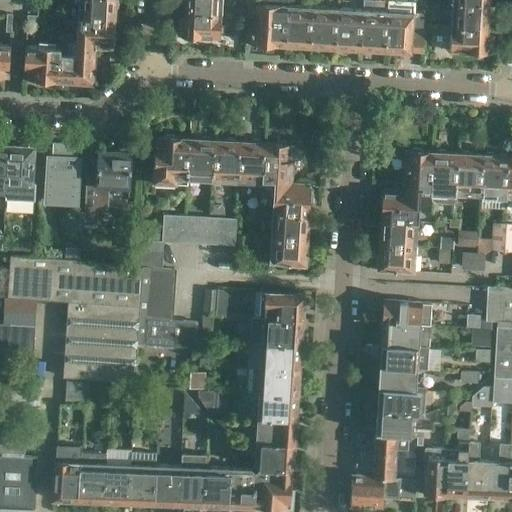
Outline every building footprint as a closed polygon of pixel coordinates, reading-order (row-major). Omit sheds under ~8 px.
[(117,0),(78,0),(78,18),(115,20),(115,9),(117,7),(118,1),(117,0)] [(221,14),(222,0),(184,0),(184,6),(186,8),(185,12),(221,14)] [(488,14),(489,3),(452,1),(451,26),(487,28),(487,25),(490,23),(490,17),(488,14)] [(249,3),(249,11),(261,12),(262,4),(249,3)] [(285,45),(287,5),(262,4),(261,12),(260,44),(262,45),(265,47),(267,47),(270,46),(272,44),(285,45)] [(311,47),(313,7),(287,5),(285,45),(288,45),(290,47),(296,48),(298,46),(311,47)] [(336,48),(338,8),(313,7),(311,47),(313,47),(315,49),(321,49),(323,47),(336,48)] [(361,49),(363,10),(338,8),(336,48),(338,48),(340,50),(346,51),(348,49),(361,49)] [(386,51),(388,11),(363,10),(361,49),(363,50),(365,52),(371,52),(373,50),(386,51)] [(260,44),(261,12),(249,11),(247,42),(246,42),(246,43),(260,44)] [(412,20),(412,19),(412,12),(388,11),(386,51),(388,51),(390,53),(396,54),(398,52),(410,52),(411,28),(412,20)] [(233,15),(221,14),(185,12),(185,19),(179,18),(178,36),(187,36),(189,38),(191,39),(194,39),(196,39),(198,37),(220,38),(220,36),(232,36),(233,15)] [(425,13),(412,12),(412,19),(412,20),(425,21),(425,13)] [(114,31),(115,20),(78,18),(76,42),(61,42),(61,48),(59,81),(79,83),(81,85),(87,85),(89,83),(93,83),(95,49),(113,50),(114,41),(116,39),(116,33),(114,31)] [(424,29),(425,21),(412,20),(411,28),(424,29)] [(487,36),(487,28),(451,26),(450,51),(459,52),(461,53),(463,55),(466,55),(468,54),(470,52),(492,53),(493,36),(487,36)] [(424,29),(411,28),(410,52),(411,52),(423,52),(424,29)] [(0,44),(0,78),(2,78),(3,67),(9,68),(10,45),(0,44)] [(59,81),(61,48),(25,46),(24,68),(30,69),(29,80),(39,80),(41,82),(48,83),(50,81),(59,81)] [(188,179),(190,138),(176,137),(174,135),(166,135),(164,137),(158,136),(157,144),(155,144),(153,182),(187,184),(188,179)] [(211,181),(214,140),(211,139),(209,137),(203,137),(200,139),(190,138),(188,179),(211,181)] [(236,182),(238,141),(236,141),(234,139),(228,138),(226,140),(214,140),(211,181),(236,182)] [(261,184),(264,142),(261,142),(259,140),(253,140),(251,142),(238,141),(236,182),(261,184)] [(275,143),(264,142),(261,184),(274,185),(291,185),(294,183),(292,181),(294,144),(287,144),(285,141),(277,141),(275,143)] [(19,146),(7,145),(5,183),(6,183),(5,199),(34,201),(35,184),(31,183),(33,147),(30,146),(28,144),(21,144),(19,146)] [(47,201),(76,203),(79,159),(74,158),(75,145),(54,144),(54,155),(51,155),(51,157),(49,157),(47,201)] [(430,189),(432,151),(423,151),(421,149),(413,148),(410,150),(405,150),(403,187),(400,190),(398,190),(400,192),(420,193),(420,188),(430,189)] [(131,152),(129,152),(114,151),(99,150),(97,185),(86,184),(84,224),(84,227),(93,227),(93,224),(97,224),(98,208),(108,209),(109,187),(129,188),(131,152)] [(454,194),(457,153),(447,152),(445,150),(438,150),(436,152),(432,151),(430,189),(430,193),(454,194)] [(479,196),(481,154),(471,154),(469,152),(463,151),(461,153),(457,153),(454,194),(478,196),(479,196)] [(506,211),(509,156),(496,155),(494,153),(487,153),(485,154),(481,154),(479,196),(478,196),(478,209),(506,211)] [(294,184),(294,183),(291,185),(274,185),(272,213),(309,215),(310,203),(312,201),(312,193),(311,191),(311,185),(294,184)] [(418,222),(420,193),(400,192),(398,190),(383,189),(382,195),(380,197),(380,205),(382,207),(381,219),(418,222)] [(235,208),(235,216),(245,216),(245,208),(235,208)] [(309,218),(309,215),(272,213),(271,238),(307,240),(308,228),(310,226),(311,220),(309,218)] [(174,242),(175,215),(164,215),(163,233),(162,241),(164,241),(174,242)] [(186,243),(187,216),(175,215),(174,242),(186,243)] [(199,243),(200,217),(187,216),(186,243),(199,243)] [(210,244),(211,217),(200,217),(199,243),(210,244)] [(222,245),(223,218),(211,217),(210,244),(222,245)] [(237,219),(223,218),(222,245),(235,245),(237,219)] [(416,246),(418,222),(381,219),(381,222),(378,224),(378,230),(380,232),(379,244),(416,246)] [(446,220),(435,219),(435,227),(445,227),(446,220)] [(459,228),(460,220),(450,219),(449,227),(459,228)] [(502,249),(504,223),(492,222),(491,248),(502,249)] [(511,223),(504,223),(502,249),(511,249),(511,223)] [(162,241),(163,233),(132,231),(131,240),(162,241)] [(476,246),(477,233),(460,232),(458,245),(476,246)] [(248,255),(249,236),(239,235),(237,254),(248,255)] [(307,250),(307,240),(271,238),(269,262),(306,265),(306,261),(308,259),(309,253),(307,250)] [(164,241),(162,241),(131,240),(130,253),(163,254),(164,241)] [(31,243),(7,242),(6,251),(31,252),(31,243)] [(414,271),(416,246),(379,244),(378,254),(376,256),(376,263),(378,265),(377,269),(414,271)] [(452,270),(453,248),(445,248),(439,247),(438,268),(452,270)] [(485,252),(463,251),(462,268),(484,269),(485,252)] [(162,268),(163,254),(130,253),(129,266),(141,267),(162,268)] [(138,305),(139,292),(140,280),(141,267),(129,266),(80,262),(80,259),(11,255),(7,297),(37,299),(69,301),(138,305)] [(177,269),(162,268),(141,267),(140,280),(176,282),(177,269)] [(175,295),(176,282),(140,280),(139,292),(175,295)] [(491,321),(511,321),(511,286),(487,285),(485,319),(480,319),(481,315),(466,314),(465,326),(475,327),(491,327),(491,321)] [(206,288),(204,312),(216,313),(219,289),(206,288)] [(304,294),(267,291),(255,290),(255,291),(256,291),(254,315),(253,315),(253,316),(252,315),(251,317),(264,317),(302,319),(304,294)] [(174,307),(175,295),(139,292),(138,305),(174,307)] [(37,299),(7,297),(5,297),(4,323),(36,325),(37,299)] [(384,300),(382,323),(420,325),(430,325),(431,303),(384,300)] [(133,381),(135,344),(137,317),(138,305),(69,301),(64,377),(110,380),(122,380),(133,381)] [(173,319),(174,307),(138,305),(137,317),(173,319)] [(201,338),(211,338),(213,316),(202,315),(201,338)] [(171,346),(173,319),(137,317),(135,344),(171,346)] [(301,344),(302,319),(264,317),(251,317),(250,341),(301,344)] [(183,347),(185,320),(173,319),(171,346),(183,347)] [(198,321),(185,320),(183,347),(196,348),(198,321)] [(0,347),(35,349),(36,325),(4,323),(0,323),(0,347)] [(429,347),(430,325),(420,325),(382,323),(381,345),(419,347),(419,346),(429,347)] [(511,378),(511,327),(497,326),(494,378),(511,378)] [(490,350),(491,327),(475,327),(474,349),(490,350)] [(299,369),(301,344),(250,341),(248,367),(249,367),(249,366),(299,369)] [(418,367),(419,347),(381,345),(379,365),(418,367)] [(490,362),(490,350),(474,349),(474,361),(490,362)] [(200,351),(199,365),(207,365),(208,352),(201,351),(200,351)] [(417,386),(418,367),(379,365),(378,389),(426,392),(426,386),(417,386)] [(297,394),(299,369),(249,366),(249,367),(248,391),(260,392),(297,394)] [(0,383),(24,382),(24,368),(0,368),(0,383)] [(461,370),(461,371),(460,382),(478,383),(478,371),(461,370)] [(190,372),(189,388),(204,389),(205,373),(190,372)] [(511,402),(511,378),(494,378),(494,386),(493,402),(511,402)] [(120,397),(122,380),(110,380),(109,397),(120,397)] [(87,383),(66,382),(66,393),(87,394),(87,383)] [(158,404),(159,383),(147,383),(146,403),(158,404)] [(40,386),(36,386),(2,386),(3,422),(39,422),(40,386)] [(493,402),(494,386),(483,386),(472,396),(472,401),(471,405),(492,407),(493,402)] [(161,387),(160,400),(171,400),(172,387),(161,387)] [(184,389),(183,413),(203,413),(203,412),(184,389)] [(425,396),(426,392),(378,389),(377,411),(415,413),(416,396),(425,396)] [(198,391),(198,396),(210,413),(225,414),(227,393),(198,391)] [(296,418),(297,394),(260,392),(258,417),(296,418)] [(86,407),(87,394),(66,393),(65,405),(86,407)] [(469,442),(471,405),(472,401),(466,401),(459,406),(457,442),(459,442),(458,459),(446,459),(445,496),(466,497),(467,470),(469,442)] [(456,408),(456,403),(447,406),(447,415),(456,408)] [(455,426),(456,409),(455,409),(447,415),(446,426),(455,426)] [(425,427),(414,427),(415,413),(377,411),(375,433),(423,436),(425,436),(425,427)] [(294,444),(296,418),(258,417),(257,442),(294,444)] [(36,456),(25,456),(25,427),(0,426),(0,507),(35,509),(36,456)] [(420,475),(423,436),(375,433),(372,476),(389,477),(398,478),(415,479),(420,475)] [(292,470),(294,444),(257,442),(255,465),(259,468),(292,470)] [(486,498),(489,460),(478,460),(480,442),(469,442),(467,470),(466,497),(486,498)] [(508,489),(510,444),(500,443),(499,461),(489,460),(486,498),(507,499),(508,489)] [(445,496),(446,459),(446,448),(426,447),(424,495),(445,496)] [(104,501),(106,463),(106,455),(81,454),(80,462),(79,500),(104,501)] [(79,500),(80,462),(55,461),(53,499),(79,500)] [(178,504),(180,461),(173,461),(172,465),(155,465),(153,503),(178,504)] [(203,505),(205,467),(189,467),(189,462),(180,461),(178,504),(203,505)] [(128,502),(130,464),(106,463),(104,501),(128,502)] [(153,503),(155,465),(130,464),(128,502),(153,503)] [(228,506),(230,468),(205,467),(203,505),(228,506)] [(252,507),(254,473),(251,469),(230,468),(228,506),(252,507)] [(290,508),(292,470),(259,468),(254,473),(252,507),(290,508)] [(398,478),(389,477),(372,476),(352,475),(350,507),(382,509),(382,497),(397,498),(398,478)] [(414,499),(415,479),(398,478),(397,498),(398,498),(413,499),(414,499)]
